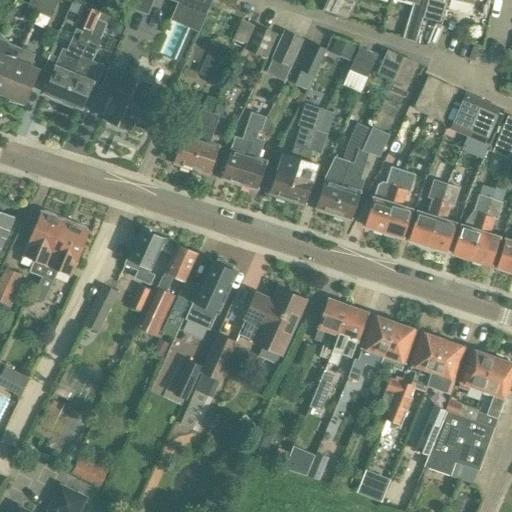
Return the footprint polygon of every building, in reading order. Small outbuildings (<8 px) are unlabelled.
[(51,16),(56,5),(45,0),(30,0),(28,4),(51,16)] [(110,0),(105,13),(116,18),(123,3),(116,0),(110,0)] [(136,0),(134,9),(149,14),(154,0),(174,0),(208,12),(212,0),(136,0)] [(327,0),(322,11),(335,15),(342,0),(327,0)] [(357,0),(342,0),(335,15),(348,19),(357,0)] [(404,0),(413,2),(403,38),(416,42),(423,17),(427,0),(404,0)] [(427,0),(423,17),(442,23),(448,0),(457,0),(471,4),(472,0),(427,0)] [(79,16),(75,24),(92,31),(100,12),(83,5),(83,6),(72,1),(68,12),(79,16)] [(91,35),(62,103),(72,107),(73,104),(82,108),(92,84),(96,85),(104,66),(92,61),(97,50),(96,49),(100,39),(110,16),(101,12),(91,35)] [(241,17),(233,37),(245,41),(253,21),(241,17)] [(267,58),(278,34),(255,24),(244,48),(267,58)] [(45,67),(44,70),(53,74),(45,93),(54,96),(53,99),(62,103),(91,35),(82,31),(77,28),(67,50),(64,49),(59,58),(50,55),(45,67)] [(271,59),(291,68),(304,39),(284,30),(271,59)] [(0,92),(2,93),(21,48),(20,48),(19,51),(7,46),(9,42),(0,37),(0,92)] [(356,44),(337,38),(331,50),(351,58),(356,44)] [(225,48),(212,42),(199,74),(212,80),(225,48)] [(314,76),(326,49),(313,43),(300,70),(314,76)] [(349,70),(367,78),(378,54),(360,46),(349,70)] [(2,93),(11,97),(9,101),(24,106),(32,88),(37,86),(45,67),(39,70),(33,60),(35,54),(21,48),(2,93)] [(377,74),(392,80),(402,57),(388,50),(377,74)] [(418,64),(402,57),(392,80),(407,87),(418,64)] [(117,92),(115,91),(113,95),(115,96),(105,118),(111,121),(109,125),(123,131),(125,127),(131,129),(136,117),(149,123),(158,104),(145,98),(151,86),(125,74),(122,82),(119,81),(118,85),(120,86),(117,92)] [(414,109),(428,115),(444,83),(428,76),(414,109)] [(457,90),(444,83),(428,115),(443,122),(457,90)] [(451,129),(468,136),(483,101),(466,94),(451,129)] [(499,108),(483,101),(468,136),(484,143),(499,108)] [(301,125),(291,155),(282,153),(269,192),(276,195),(275,197),(286,201),(303,149),(307,150),(314,129),(316,130),(324,110),(305,103),(298,124),(301,125)] [(217,104),(214,113),(214,114),(219,115),(219,116),(222,117),(225,107),(217,104)] [(214,113),(202,109),(201,109),(193,136),(184,133),(174,162),(182,165),(181,167),(192,171),(209,117),(213,118),(214,114),(214,113)] [(324,110),(316,130),(327,134),(334,113),(324,110)] [(210,174),(220,145),(210,142),(219,116),(219,115),(214,114),(213,118),(209,117),(192,171),(202,174),(203,172),(210,174)] [(261,132),(267,134),(271,119),(265,117),(261,132)] [(493,152),(507,158),(511,150),(511,146),(511,118),(508,117),(493,152)] [(239,186),(255,137),(257,138),(259,131),(260,131),(253,129),(247,126),(242,140),(235,137),(222,178),(229,180),(229,183),(239,186)] [(372,127),(362,151),(369,153),(380,156),(390,135),(372,127)] [(327,134),(316,130),(314,129),(307,150),(312,152),(321,155),(327,134)] [(258,190),(268,160),(259,157),(264,141),(257,138),(255,137),(239,186),(250,189),(250,187),(258,190)] [(354,163),(358,149),(359,148),(348,145),(343,160),(349,162),(354,163)] [(297,202),(304,205),(318,164),(309,161),(312,152),(307,150),(303,149),(286,201),(296,204),(297,202)] [(369,153),(358,149),(354,163),(349,162),(332,215),(343,219),(343,217),(351,219),(364,179),(361,178),(369,153)] [(322,212),(332,215),(349,162),(343,160),(335,157),(325,179),(315,208),(322,210),(322,212)] [(385,184),(397,188),(402,170),(391,166),(385,184)] [(416,174),(402,170),(397,188),(407,191),(410,192),(416,174)] [(408,239),(427,245),(446,184),(433,180),(428,197),(432,198),(427,213),(418,209),(408,239)] [(397,188),(385,184),(382,183),(377,186),(374,196),(373,196),(364,226),(383,232),(397,188)] [(446,183),(446,184),(427,245),(446,251),(456,221),(447,219),(451,206),(454,207),(460,187),(446,183)] [(496,187),(491,198),(502,202),(505,190),(497,187),(496,187)] [(407,191),(397,188),(383,232),(402,237),(412,207),(403,205),(407,191)] [(461,223),(452,253),(471,259),(490,198),(479,194),(473,210),(463,224),(461,223)] [(491,198),(490,198),(471,259),(490,265),(500,235),(491,232),(495,219),(497,219),(502,202),(491,198)] [(0,249),(14,218),(0,211),(0,249)] [(35,261),(30,271),(42,276),(65,221),(54,217),(54,215),(45,211),(44,213),(41,212),(28,244),(29,244),(23,255),(35,261)] [(77,227),(65,221),(42,276),(33,296),(43,301),(57,271),(69,275),(75,263),(88,231),(86,230),(87,228),(78,224),(77,227)] [(155,275),(149,272),(150,270),(151,271),(160,250),(171,255),(174,247),(163,242),(164,239),(142,229),(128,259),(126,264),(138,270),(137,273),(137,272),(134,278),(150,285),(155,275)] [(496,267),(511,272),(511,239),(505,237),(496,267)] [(174,247),(171,255),(156,287),(166,292),(173,276),(185,281),(198,254),(178,245),(176,248),(174,247)] [(210,260),(185,314),(210,326),(235,271),(230,269),(228,268),(227,267),(228,265),(220,261),(218,260),(216,262),(210,260)] [(0,279),(0,302),(7,306),(22,275),(6,267),(0,279)] [(174,338),(174,336),(197,286),(189,282),(185,288),(182,287),(161,332),(174,338)] [(83,324),(85,325),(98,331),(117,292),(102,285),(83,324)] [(141,312),(151,290),(139,285),(129,306),(141,312)] [(173,295),(166,292),(156,287),(155,287),(136,326),(155,335),(173,295)] [(281,354),(305,300),(278,288),(272,300),(256,293),(244,319),(245,319),(239,334),(254,341),(254,342),(281,354)] [(346,305),(328,298),(314,340),(323,343),(319,356),(327,359),(346,305)] [(340,358),(347,339),(356,342),(367,312),(346,305),(327,359),(334,361),(340,358)] [(380,365),(380,364),(394,322),(373,314),(357,360),(354,359),(347,378),(358,381),(364,363),(379,369),(380,365)] [(416,330),(394,322),(380,364),(380,365),(401,372),(416,330)] [(422,332),(409,366),(432,373),(443,339),(422,332)] [(202,371),(206,373),(219,379),(236,343),(218,335),(202,371)] [(161,357),(168,344),(159,339),(152,353),(161,357)] [(427,386),(438,390),(443,377),(453,380),(465,347),(443,339),(432,373),(427,386)] [(314,346),(300,341),(293,361),(294,361),(307,366),(314,346)] [(437,434),(423,467),(450,476),(455,463),(479,471),(511,382),(509,381),(511,373),(511,363),(472,349),(467,366),(465,366),(460,382),(458,388),(467,391),(469,385),(494,394),(486,415),(479,412),(479,410),(462,404),(458,415),(446,410),(437,434)] [(70,360),(60,382),(75,390),(70,400),(85,408),(102,376),(70,360)] [(175,393),(186,398),(201,366),(190,360),(175,393)] [(307,366),(294,361),(280,395),(293,401),(307,366)] [(29,378),(5,366),(0,374),(0,385),(20,396),(29,378)] [(432,373),(409,366),(409,368),(406,367),(404,373),(409,375),(407,383),(401,381),(390,408),(385,420),(399,425),(405,410),(407,412),(413,398),(410,397),(413,389),(425,393),(427,386),(432,373)] [(322,373),(309,407),(320,411),(333,377),(322,373)] [(390,408),(401,381),(402,379),(395,376),(394,380),(389,378),(379,404),(390,408)] [(194,430),(210,395),(196,389),(180,424),(194,430)] [(450,399),(446,410),(458,415),(462,404),(450,399)] [(428,455),(446,410),(433,405),(415,450),(428,455)] [(108,471),(79,457),(70,474),(100,488),(108,471)] [(318,479),(321,473),(310,469),(308,475),(318,479)] [(77,511),(85,498),(61,486),(49,510),(50,510),(48,511),(25,511),(20,509),(18,511),(77,511)]
